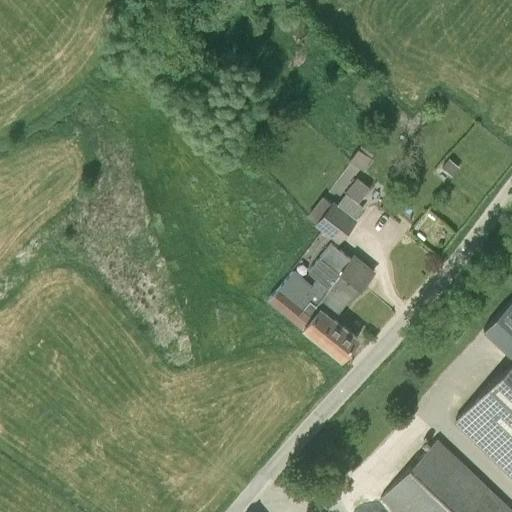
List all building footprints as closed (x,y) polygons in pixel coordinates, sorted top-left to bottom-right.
[(357,147),(349,159),(364,169),(372,159),(357,147)] [(459,166),(448,156),(441,165),(451,175),(459,166)] [(358,201),(370,186),(357,176),(344,190),(345,191),(358,201)] [(322,195),(307,213),(315,220),(330,201),(322,195)] [(330,201),(315,220),(322,227),(338,240),(354,220),(338,208),(330,201)] [(351,258),(335,245),(331,241),(307,269),(317,277),(316,277),(326,285),(313,300),(333,317),(333,316),(338,311),(357,287),(359,288),(373,270),(361,260),(359,262),(353,257),(354,255),(353,254),(351,258)] [(311,284),(293,268),(268,296),(302,324),(325,343),(340,357),(357,337),(333,316),(333,317),(313,300),(326,285),(316,277),(311,284)] [(511,471),(511,297),(483,328),(511,356),(511,357),(455,417),(511,471)] [(511,511),(511,510),(450,452),(436,438),(380,496),(395,510),(396,511),(511,511)]
